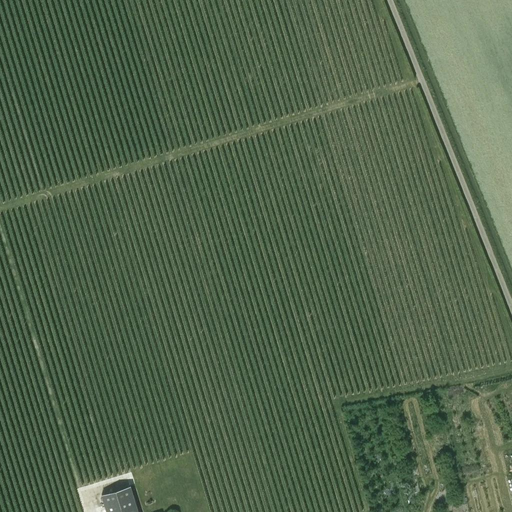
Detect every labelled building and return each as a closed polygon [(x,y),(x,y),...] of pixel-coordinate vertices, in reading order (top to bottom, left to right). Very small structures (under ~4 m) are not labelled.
[(191,467),(181,470),(184,478),(194,475),(191,467)] [(163,476),(164,483),(173,481),(171,474),(163,476)] [(106,511),(138,511),(131,485),(101,494),(106,511)] [(191,502),(200,499),(197,491),(188,493),(191,502)] [(171,507),(180,504),(177,495),(169,498),(171,507)]
